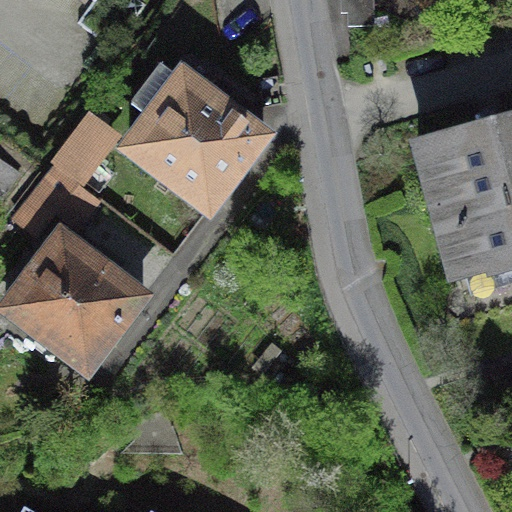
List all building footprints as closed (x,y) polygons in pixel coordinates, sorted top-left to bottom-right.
[(73,0),(87,9),(92,0),(73,0)] [(511,0),(343,0),(343,11),(350,12),(353,54),(511,11),(511,0)] [(280,157),(187,85),(130,158),(223,231),(280,157)] [(119,135),(81,105),(42,154),(56,166),(80,184),(119,135)] [(511,142),(423,164),(457,300),(511,286),(511,142)] [(37,238),(80,184),(56,166),(13,219),(37,238)] [(61,238),(0,319),(0,320),(103,397),(164,315),(61,238)]
